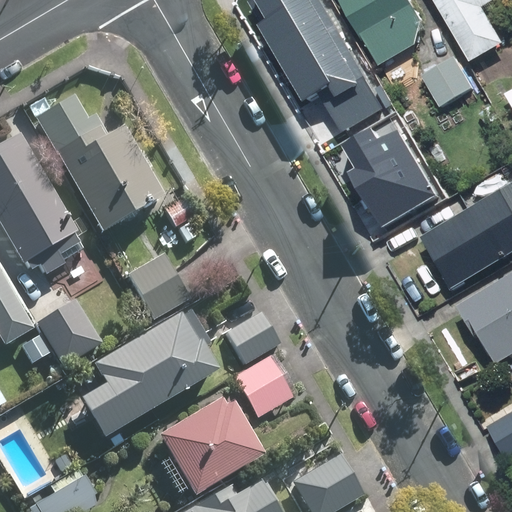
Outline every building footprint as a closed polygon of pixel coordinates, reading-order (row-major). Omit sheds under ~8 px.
[(343,0),(341,1),(380,68),(433,38),(411,0),(343,0)] [(434,0),(472,63),(505,44),(485,11),(504,0),(434,0)] [(315,122),(341,107),(358,135),(395,112),(332,7),(295,29),(298,34),(280,44),(291,63),(283,67),(315,122)] [(456,59),(423,78),(442,110),(475,91),(456,59)] [(32,120),(59,165),(100,234),(163,197),(122,128),(107,137),(94,116),(86,120),(72,97),(32,120)] [(75,235),(18,137),(0,147),(0,226),(23,265),(25,264),(29,272),(39,267),(44,276),(62,266),(57,257),(78,245),(72,236),(75,235)] [(438,204),(417,170),(366,200),(387,235),(438,204)] [(511,189),(424,241),(455,293),(511,259),(511,189)] [(182,199),(163,211),(184,242),(202,230),(182,199)] [(190,301),(163,255),(128,275),(155,322),(190,301)] [(0,340),(3,346),(30,330),(0,277),(0,340)] [(511,278),(459,308),(480,343),(484,341),(500,367),(511,360),(511,278)] [(101,344),(74,301),(35,325),(62,368),(101,344)] [(208,345),(189,313),(180,318),(179,316),(90,367),(102,387),(77,401),(100,439),(215,372),(202,349),(208,345)] [(279,347),(258,314),(225,334),(246,367),(279,347)] [(293,397),(271,357),(233,379),(255,419),(293,397)] [(192,497),(262,457),(226,396),(156,436),(192,497)] [(511,461),(511,416),(490,430),(509,463),(511,461)] [(335,511),(363,495),(338,455),(291,484),(307,511),(335,511)] [(82,477),(28,509),(29,511),(84,511),(98,504),(82,477)] [(276,511),(260,484),(234,499),(228,489),(187,511),(276,511)]
